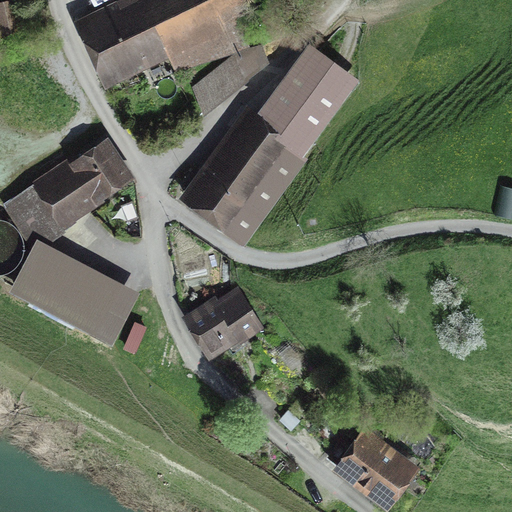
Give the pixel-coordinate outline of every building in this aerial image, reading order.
[(88,24),(109,71),(165,45),(176,69),(247,45),(234,17),(244,13),(238,0),(148,0),(123,11),(122,8),(88,24)] [(16,5),(0,8),(0,28),(20,24),(16,5)] [(260,47),(235,55),(195,86),(205,112),(245,80),(244,77),(264,61),(260,47)] [(314,55),(262,125),(294,149),(346,79),(314,55)] [(303,156),(294,149),(262,125),(253,119),(196,198),(245,234),(303,156)] [(6,203),(35,246),(74,220),(69,211),(123,175),(105,146),(96,152),(93,147),(76,159),(80,163),(63,174),(59,167),(6,203)] [(511,221),(511,195),(509,195),(503,219),(511,221)] [(5,221),(0,220),(0,275),(4,275),(13,271),(20,265),(24,257),(25,248),(24,239),(19,231),(13,225),(5,221)] [(89,326),(108,289),(36,251),(16,288),(89,326)] [(227,339),(235,351),(247,343),(240,331),(257,320),(243,299),(237,302),(231,295),(218,303),(216,299),(186,318),(207,351),(227,339)] [(342,466),(386,499),(409,468),(381,447),(385,442),(388,427),(372,431),(367,437),(365,435),(359,444),(342,466)] [(342,466),(359,444),(346,434),(328,455),(342,466)]
